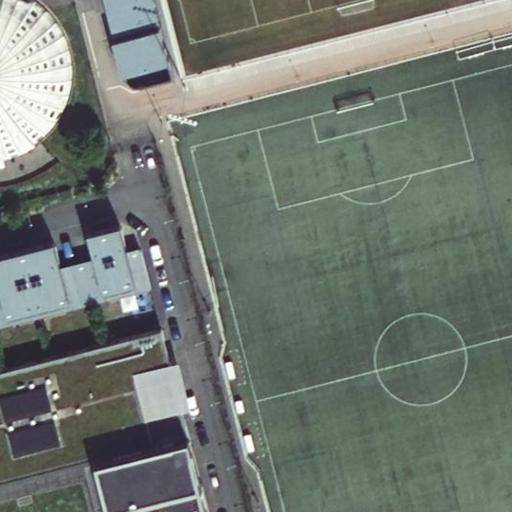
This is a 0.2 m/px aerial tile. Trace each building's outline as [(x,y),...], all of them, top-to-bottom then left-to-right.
[(68,107),(74,91),(76,73),(74,55),(69,39),(61,23),(50,9),(38,0),(0,0),(0,161),(2,161),(19,156),(35,148),(43,141),(49,137),(60,123),(68,107)] [(150,0),(102,0),(118,69),(165,58),(150,0)] [(0,317),(156,278),(147,240),(134,243),(126,214),(93,222),(100,252),(67,260),(60,231),(0,245),(0,263),(3,276),(0,277),(0,317)] [(0,511),(216,511),(187,396),(153,405),(143,363),(175,355),(167,319),(0,360),(0,511)] [(187,396),(175,355),(143,363),(153,405),(187,396)]
